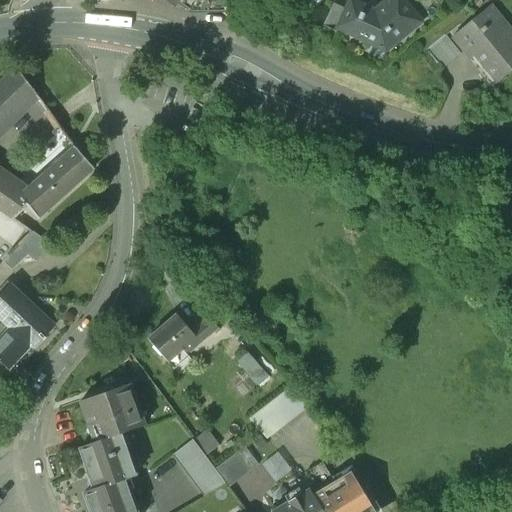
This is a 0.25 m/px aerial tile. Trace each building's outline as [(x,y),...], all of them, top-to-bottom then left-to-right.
[(386,0),(372,11),(350,1),(346,10),(337,28),(338,29),(351,35),(352,32),(388,49),(420,23),(402,0),(386,0)] [(334,5),(323,27),(336,33),(338,29),(337,28),(346,10),(334,5)] [(511,63),(511,35),(496,16),(483,26),(476,17),(453,36),(469,57),(474,53),(498,82),(511,70),(511,66),(511,65),(511,63)] [(445,34),(425,50),(441,69),(460,53),(445,34)] [(18,69),(0,85),(0,129),(36,94),(18,69)] [(25,193),(20,198),(27,206),(38,218),(93,169),(76,147),(25,193)] [(0,174),(0,209),(13,218),(27,206),(20,198),(25,193),(0,174)] [(32,231),(6,258),(14,266),(26,255),(36,263),(50,244),(32,231)] [(28,301),(11,285),(0,295),(0,320),(9,329),(0,338),(0,362),(9,370),(30,348),(33,350),(52,329),(26,304),(28,301)] [(175,314),(147,339),(166,362),(181,349),(184,353),(203,338),(194,327),(190,331),(175,314)] [(207,316),(194,327),(203,338),(216,326),(207,316)] [(267,374),(251,357),(249,358),(245,354),(238,360),(258,383),(267,374)] [(294,382),(251,417),(269,438),(311,403),(294,382)] [(129,384),(80,401),(95,443),(121,434),(144,426),(129,384)] [(226,455),(207,430),(193,442),(212,466),(226,455)] [(95,443),(79,449),(90,479),(89,480),(92,490),(125,479),(126,480),(136,476),(121,434),(95,443)] [(192,440),(173,455),(204,496),(224,483),(212,466),(193,442),(192,440)] [(244,447),(216,469),(229,487),(258,465),(244,447)] [(374,511),(351,473),(313,495),(323,511),(374,511)] [(125,479),(92,490),(84,493),(90,511),(136,511),(126,480),(125,479)] [(309,489),(290,500),(289,499),(270,510),(271,511),(323,511),(313,495),(309,489)]
